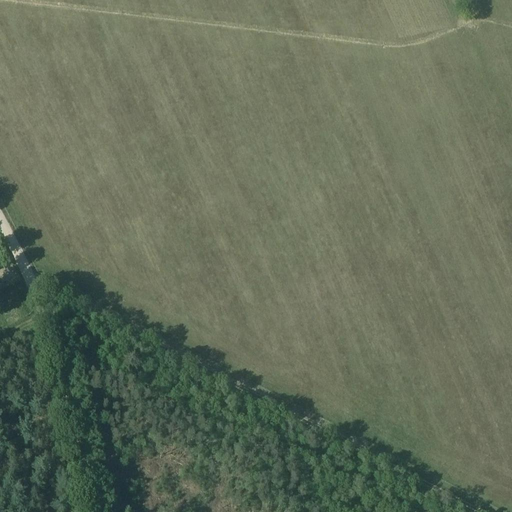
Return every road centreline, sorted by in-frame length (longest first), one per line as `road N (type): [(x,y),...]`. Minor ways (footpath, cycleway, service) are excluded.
road 1 (track): [(29,285),(49,287),(481,511)]
road 2 (track): [(9,243),(48,330),(90,511)]
